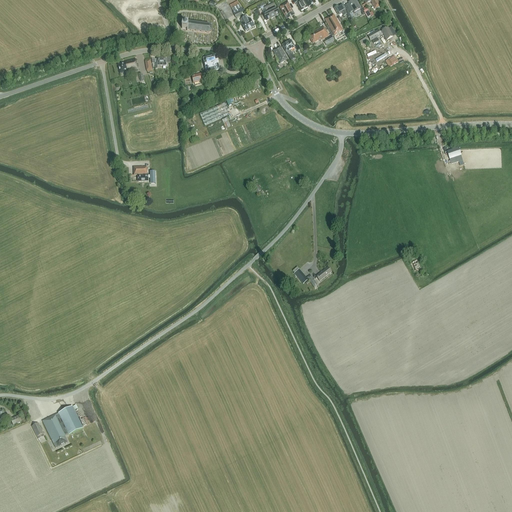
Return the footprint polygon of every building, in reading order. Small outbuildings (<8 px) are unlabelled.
[(301,11),(307,8),(304,1),(303,2),(301,0),(292,0),(295,4),(296,3),(301,11)] [(354,13),(360,9),(354,0),(352,0),(348,3),(349,4),(346,6),(350,13),(353,11),(354,13)] [(374,9),(380,6),(376,0),(372,0),(370,1),(374,9)] [(286,20),(294,15),(288,3),(279,8),(286,20)] [(350,21),(352,19),(349,13),(350,13),(346,6),(344,7),(342,5),(338,7),(334,9),(338,16),(339,17),(339,16),(342,14),(343,16),(346,15),(350,21)] [(266,10),(265,7),(263,8),(264,10),(262,11),(263,14),(263,15),(266,21),(271,19),(267,12),(266,10)] [(233,12),(235,18),(236,18),(241,15),(240,13),(241,13),(243,12),(241,8),(233,12)] [(332,37),(343,30),(334,15),(331,16),(331,17),(328,18),(325,20),(328,26),(326,27),(332,37)] [(251,29),(254,27),(250,19),(248,20),(246,16),(241,19),(241,20),(240,20),(242,23),(241,23),(245,32),(249,30),(251,29)] [(182,29),(187,30),(187,31),(192,32),(194,32),(208,34),(211,32),(212,29),(211,28),(209,26),(188,23),(188,22),(183,22),(183,24),(182,26),(182,29)] [(320,41),(329,36),(324,27),(321,29),(320,28),(313,32),(313,33),(308,36),(313,44),(320,40),(320,41)] [(387,40),(392,37),(387,28),(382,31),(380,33),(378,30),(368,36),(371,41),(381,35),(383,34),(387,40)] [(363,49),(369,45),(366,38),(359,42),(363,49)] [(289,51),(295,48),(291,41),(282,46),(290,61),(295,58),(293,55),(292,56),(289,51)] [(280,64),(287,60),(280,47),(273,51),(280,64)] [(215,71),(219,70),(218,65),(219,64),(218,61),(217,61),(216,56),(211,57),(207,58),(203,59),(206,73),(210,72),(215,71)] [(398,62),(394,56),(390,59),(387,61),(385,62),(389,68),(394,65),(398,62)] [(166,66),(166,63),(170,63),(170,58),(157,58),(157,59),(155,59),(155,64),(154,64),(152,64),(153,69),(157,69),(157,66),(166,66)] [(127,74),(138,71),(135,59),(124,62),(125,63),(117,65),(120,74),(127,72),(127,74)] [(205,80),(203,73),(191,76),(193,83),(195,83),(196,86),(199,85),(198,82),(205,80)] [(225,103),(200,115),(205,126),(223,118),(226,117),(230,115),(225,103)] [(211,135),(230,127),(226,117),(223,118),(223,120),(207,127),(211,135)] [(461,156),(458,148),(447,152),(449,159),(461,156)] [(138,182),(148,182),(148,175),(147,175),(147,167),(143,168),(143,167),(133,167),(134,176),(138,176),(138,182)] [(257,193),(261,191),(257,185),(253,187),(257,193)] [(320,282),(331,272),(328,268),(316,277),(320,282)] [(299,269),(294,274),(298,278),(303,274),(299,269)] [(314,288),(318,286),(311,275),(307,278),(314,288)] [(83,429),(72,407),(42,421),(55,448),(57,448),(67,443),(65,437),(83,429)] [(13,426),(22,422),(19,416),(10,420),(13,426)] [(37,437),(43,434),(38,423),(32,426),(37,437)]
